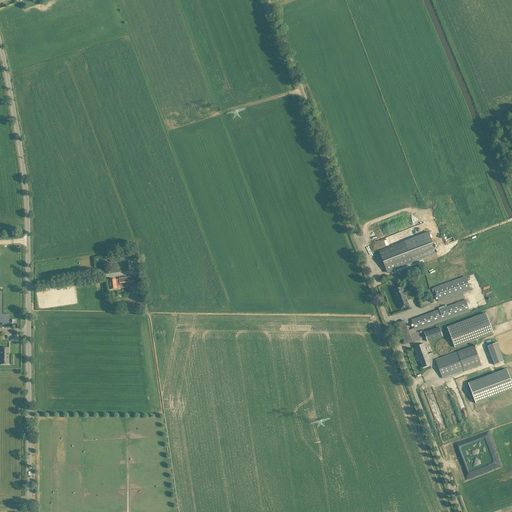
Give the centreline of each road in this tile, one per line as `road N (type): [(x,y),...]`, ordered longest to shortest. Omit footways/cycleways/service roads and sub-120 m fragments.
road 1 (unclassified): [(459,511),(266,0)]
road 2 (unclassified): [(0,47),(27,234),(28,511)]
